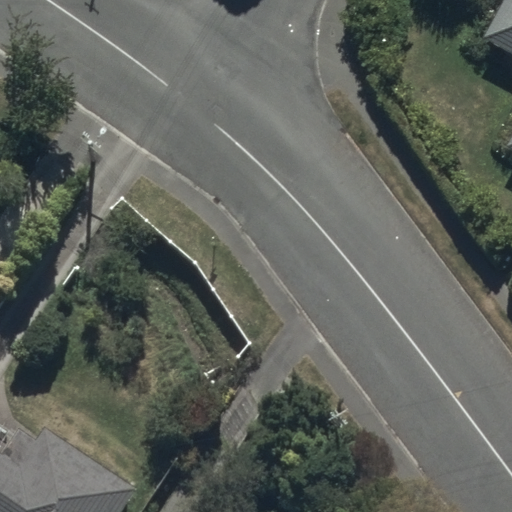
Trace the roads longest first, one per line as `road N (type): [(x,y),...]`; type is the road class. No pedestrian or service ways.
road 1 (residential): [(193,104),(337,250),(511,475)]
road 2 (residential): [(46,0),(193,104)]
road 3 (residential): [(193,104),(253,0)]
